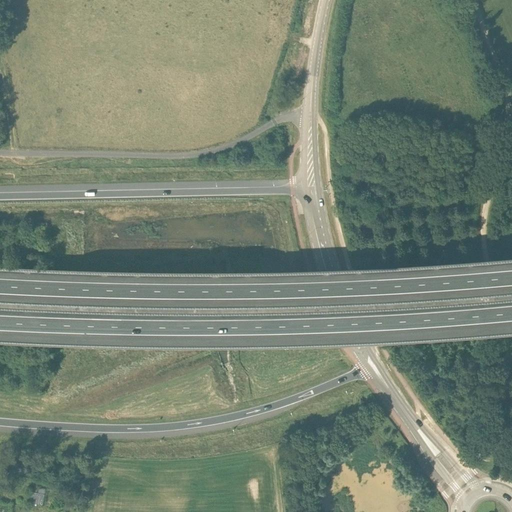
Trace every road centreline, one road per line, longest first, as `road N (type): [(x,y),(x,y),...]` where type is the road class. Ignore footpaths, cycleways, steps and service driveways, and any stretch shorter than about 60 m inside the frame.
road 1 (motorway): [(0,322),(316,324),(511,312)]
road 2 (motorway): [(511,273),(195,286),(0,281)]
road 3 (unclassified): [(460,469),(479,452),(501,408),(502,343),(483,226),(510,131),(507,98),(472,0)]
road 4 (motorway): [(0,421),(124,429),(210,421),(285,402),(372,364)]
road 5 (unclassified): [(309,115),(290,114),(224,148),(187,156),(0,152)]
road 6 (motorway): [(311,189),(0,195)]
road 7 (secondary): [(372,364),(337,290),(311,189)]
